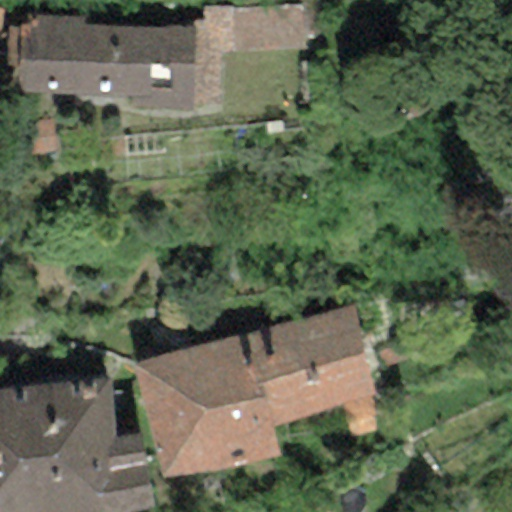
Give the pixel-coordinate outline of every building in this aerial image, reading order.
[(196,19),(196,27),(194,116),(218,116),(219,53),(302,55),(304,8),(204,5),(204,19),(196,19)] [(82,18),(34,17),(34,26),(20,26),(18,94),(127,98),(127,112),(194,116),(196,27),(82,23),(82,18)] [(430,48),(344,75),(363,135),(449,108),(430,48)] [(352,307),(239,337),(246,368),(262,388),(272,429),(374,393),(352,307)] [(239,337),(134,360),(161,483),(279,457),(272,429),(262,388),(246,368),(239,337)] [(0,390),(0,511),(127,511),(150,507),(139,434),(111,437),(107,378),(0,390)]
